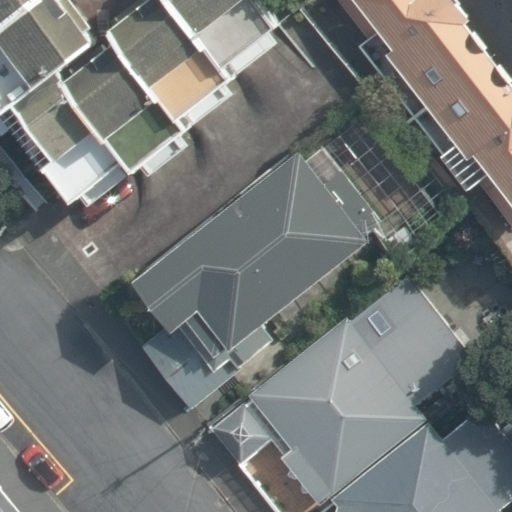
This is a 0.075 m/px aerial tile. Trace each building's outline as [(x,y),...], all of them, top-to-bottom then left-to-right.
[(0,0),(0,102),(73,192),(290,15),(278,0),(137,0),(103,29),(79,0),(0,0)] [(511,51),(471,0),(348,0),(511,206),(511,51)] [(370,249),(295,155),(137,283),(212,376),(370,249)] [(329,495),(494,367),(420,272),(255,401),(329,495)] [(511,511),(511,389),(494,367),(329,495),(341,511),(511,511)]
